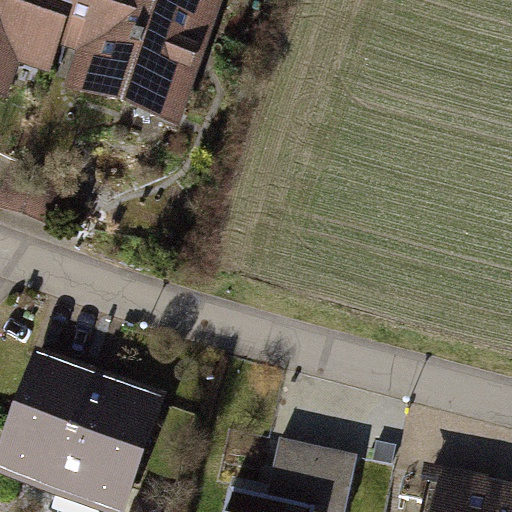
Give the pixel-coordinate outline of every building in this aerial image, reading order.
[(52,82),(61,56),(73,20),(60,16),(64,0),(0,0),(0,105),(8,108),(20,71),(52,82)] [(64,0),(60,16),(73,20),(61,56),(78,61),(65,98),(181,137),(224,8),(200,0),(64,0)] [(123,511),(166,394),(35,348),(0,446),(0,476),(101,511),(123,511)] [(270,504),(231,495),(227,511),(348,511),(360,462),(283,446),(270,504)] [(511,511),(511,484),(489,479),(490,477),(426,463),(423,476),(438,479),(430,511),(511,511)]
